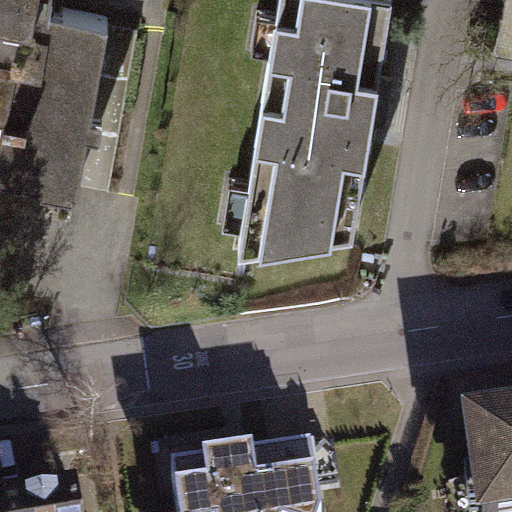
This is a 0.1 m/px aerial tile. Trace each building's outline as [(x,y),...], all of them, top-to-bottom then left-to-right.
[(50,0),(0,0),(0,117),(13,120),(2,180),(76,188),(110,16),(49,5),(50,0)] [(272,0),(231,250),(355,234),(395,0),(272,0)] [(511,0),(508,0),(502,43),(511,44),(511,0)] [(511,511),(511,424),(470,430),(480,511),(511,511)] [(326,511),(317,452),(172,474),(177,511),(326,511)] [(27,489),(0,492),(0,511),(93,511),(91,491),(28,499),(27,489)]
